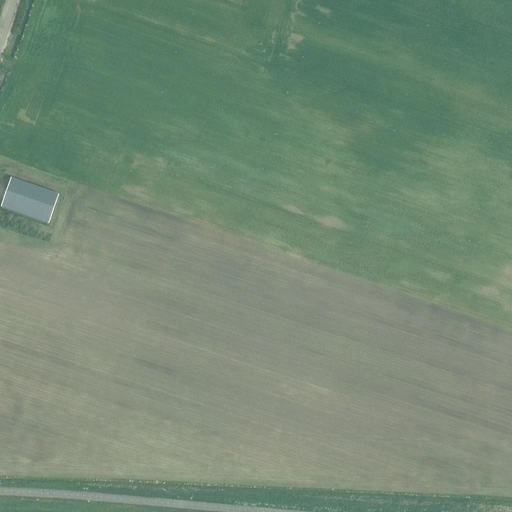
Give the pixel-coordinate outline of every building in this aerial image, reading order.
[(0,127),(0,133),(12,135),(13,130),(0,127)] [(21,145),(25,133),(18,130),(14,142),(21,145)] [(42,152),(47,140),(30,134),(25,146),(42,152)] [(1,210),(48,227),(58,198),(11,181),(1,210)] [(8,354),(5,377),(18,379),(20,355),(8,354)] [(123,399),(131,396),(129,388),(120,391),(123,399)] [(204,412),(211,413),(212,406),(205,405),(204,412)] [(24,432),(6,430),(4,444),(54,450),(56,434),(24,431),(24,432)]
